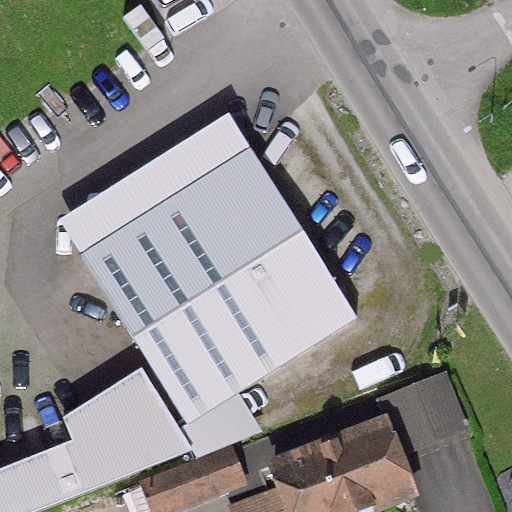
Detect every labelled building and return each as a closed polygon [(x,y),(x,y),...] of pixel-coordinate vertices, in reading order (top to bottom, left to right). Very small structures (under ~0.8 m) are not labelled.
[(57,218),(80,254),(250,146),(228,111),(57,218)] [(359,317),(250,146),(80,254),(188,425),(239,393),(359,317)] [(181,430),(142,367),(62,416),(72,439),(0,467),(0,511),(30,511),(192,447),(181,430)] [(446,370),(383,395),(406,453),(469,428),(446,370)] [(262,430),(239,393),(188,425),(181,430),(192,447),(197,456),(262,430)] [(421,495),(388,413),(267,460),(277,485),(287,511),(378,511),(421,495)] [(233,445),(140,480),(152,511),(175,511),(248,484),(233,445)] [(287,511),(277,485),(229,505),(231,511),(287,511)]
